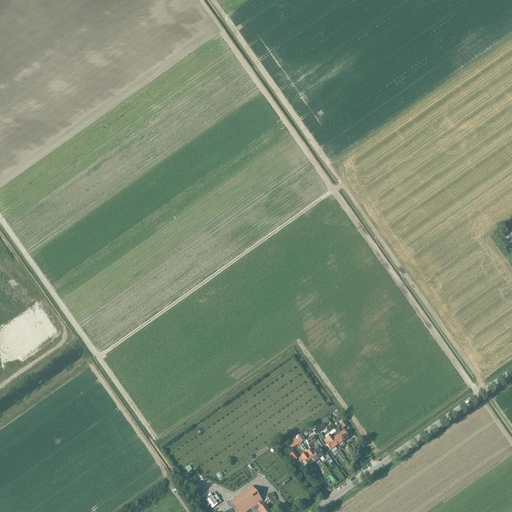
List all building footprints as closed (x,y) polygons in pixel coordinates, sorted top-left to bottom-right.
[(349,438),(344,431),(341,433),(337,428),(335,430),(336,432),(343,442),(349,438)] [(338,446),(343,442),(336,432),(333,434),(334,434),(331,436),(338,446)] [(288,440),(293,445),(298,441),(294,435),(288,440)] [(330,451),(338,446),(331,436),(326,439),(328,442),(326,444),(330,451)] [(305,441),(309,446),(315,441),(312,437),(305,441)] [(311,450),(318,460),(323,456),(317,446),(311,450)] [(306,454),(313,463),(318,460),(311,450),(306,454)] [(299,458),(298,459),(301,462),(303,461),(307,467),(313,463),(306,454),(299,458)] [(252,487),(230,502),(232,506),(236,511),(246,511),(251,509),(252,511),(269,511),(264,505),(264,506),(263,504),(262,505),(261,502),(262,501),(252,487)] [(214,492),(206,498),(205,498),(212,509),(221,502),(214,492)] [(270,501),(275,498),(272,493),(267,496),(270,501)] [(169,499),(162,504),(167,511),(174,508),(169,499)]
